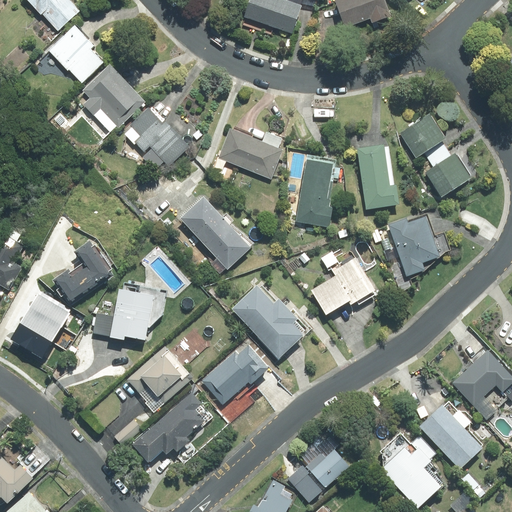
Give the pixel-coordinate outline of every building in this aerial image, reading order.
[(27,0),(41,15),(42,13),(58,31),(80,11),(69,0),(27,0)] [(250,0),(245,17),(293,34),(303,5),(301,4),(302,0),(250,0)] [(335,0),(345,27),(370,18),(372,23),(390,16),(384,0),(335,0)] [(82,82),(103,62),(90,49),(93,46),(75,26),(49,51),(68,71),(69,69),(82,82)] [(511,57),(503,64),(511,76),(511,57)] [(84,104),(110,132),(116,126),(118,128),(146,101),(111,64),(83,90),(90,98),(84,104)] [(136,143),(144,152),(150,146),(169,166),(189,147),(163,120),(164,119),(152,108),(150,110),(148,108),(130,126),(131,127),(124,134),(134,145),(136,143)] [(400,134),(416,158),(424,153),(442,141),(445,139),(444,137),(445,136),(431,116),(430,116),(429,114),(400,134)] [(251,171),(262,141),(252,137),(253,135),(234,128),(233,130),(230,129),(218,158),(251,171)] [(271,178),(283,150),(278,148),(282,138),(266,132),(262,141),(251,171),(271,178)] [(447,148),(442,141),(424,153),(429,160),(447,148)] [(383,145),(357,149),(366,209),(399,204),(396,185),(389,186),(383,145)] [(447,148),(429,160),(434,167),(451,156),(447,148)] [(164,162),(151,149),(143,157),(156,170),(164,162)] [(456,155),(455,153),(451,156),(434,167),(426,172),(442,197),(471,178),(470,176),(471,175),(457,155),(456,155)] [(330,199),(336,161),(307,156),(295,222),(329,228),(332,207),(330,207),(331,200),(330,199)] [(227,270),(251,248),(250,247),(252,244),(230,225),(233,222),(225,215),(222,218),(203,197),(180,218),(217,258),(211,264),(220,273),(226,268),(227,270)] [(445,252),(450,250),(444,233),(435,236),(427,214),(407,221),(406,218),(389,224),(397,246),(384,251),(388,261),(402,292),(413,285),(410,279),(421,274),(425,271),(445,252)] [(20,235),(5,225),(0,233),(0,284),(9,290),(22,268),(14,263),(24,245),(16,241),(20,235)] [(66,271),(52,280),(58,289),(57,290),(61,296),(63,295),(70,306),(114,275),(110,270),(112,269),(95,245),(93,246),(90,241),(74,252),(82,263),(68,273),(66,271)] [(332,252),(322,258),(329,270),(331,269),(335,275),(311,290),(326,315),(349,301),(351,305),(376,290),(354,254),(339,263),(332,252)] [(304,253),(299,257),(304,264),(310,259),(304,253)] [(123,290),(119,289),(114,316),(110,336),(110,337),(124,340),(125,336),(145,340),(147,327),(149,327),(163,315),(167,291),(124,283),(123,290)] [(259,287),(257,285),(232,308),(279,358),(310,328),(296,313),(294,315),(279,299),(276,301),(261,285),(259,287)] [(61,326),(62,327),(71,314),(69,313),(71,309),(40,290),(29,307),(61,326)] [(61,326),(29,307),(20,322),(52,342),(61,326)] [(114,316),(97,313),(93,333),(110,336),(114,316)] [(52,342),(20,322),(10,339),(42,358),(52,342)] [(165,345),(127,379),(147,402),(145,403),(154,412),(192,377),(183,367),(208,344),(193,328),(170,350),(165,345)] [(253,382),(269,368),(249,346),(239,354),(236,351),(202,380),(223,404),(234,395),(238,399),(254,384),(253,382)] [(471,364),(450,383),(485,421),(494,413),(481,398),(492,387),(499,395),(511,382),(511,380),(482,349),(469,362),(471,364)] [(190,441),(186,437),(201,423),(203,425),(213,417),(192,393),(133,445),(149,463),(163,451),(166,455),(174,448),(177,452),(190,441)] [(467,424),(445,402),(416,430),(457,471),(479,449),(461,430),(467,424)] [(142,429),(134,419),(114,437),(123,446),(142,429)] [(435,456),(418,438),(410,445),(399,433),(376,454),(384,462),(376,470),(413,511),(444,483),(426,464),(435,456)] [(326,456),(314,442),(296,457),(323,489),(350,466),(335,448),(326,456)] [(0,502),(3,506),(32,480),(19,465),(12,471),(0,456),(0,502)] [(483,493),(466,474),(460,479),(477,498),(483,493)] [(284,511),(295,493),(271,480),(256,508),(251,505),(246,511),(284,511)] [(46,511),(29,491),(5,511),(46,511)] [(463,511),(473,502),(463,493),(448,508),(452,511),(463,511)] [(332,511),(324,503),(314,511),(332,511)]
